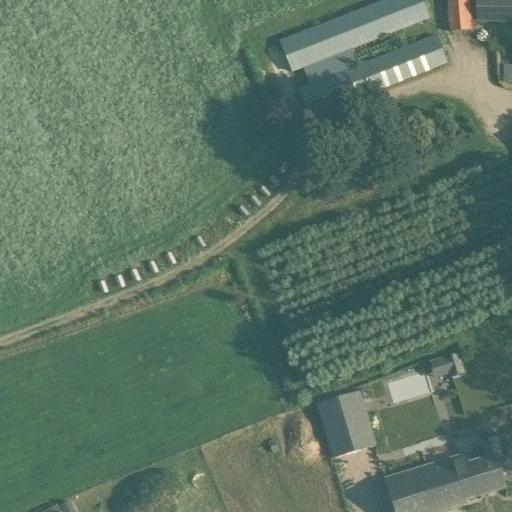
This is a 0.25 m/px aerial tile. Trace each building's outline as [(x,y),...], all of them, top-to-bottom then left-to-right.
[(389,0),(280,43),(292,74),(429,18),(422,0),(389,0)] [(448,0),(450,32),(473,32),(470,0),(448,0)] [(511,0),(475,0),(475,19),(511,19),(511,0)] [(437,36),(298,90),(310,120),(447,64),(437,36)] [(511,81),(511,65),(503,65),(502,82),(511,81)] [(447,358),(451,374),(452,376),(464,373),(458,355),(447,358)] [(317,406),(333,460),(377,447),(360,392),(317,406)] [(394,511),(448,511),(467,506),(466,501),(507,489),(498,459),(503,458),(497,438),(482,442),(487,458),(468,464),(465,454),(384,480),(394,511)] [(76,511),(70,501),(60,507),(62,511),(76,511)]
